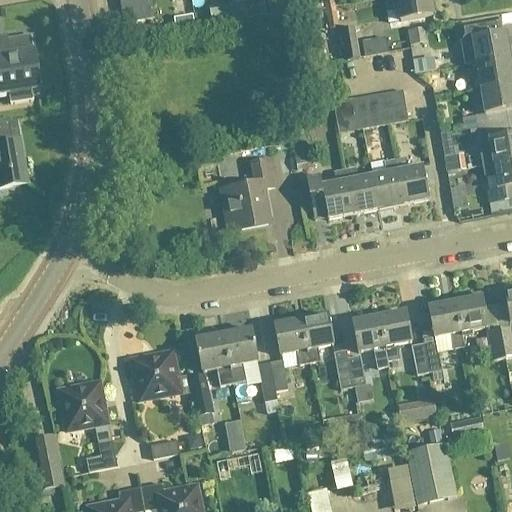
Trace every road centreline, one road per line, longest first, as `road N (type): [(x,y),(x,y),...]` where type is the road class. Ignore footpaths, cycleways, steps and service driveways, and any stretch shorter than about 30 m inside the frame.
road 1 (residential): [(129,285),(152,297),(186,299),(511,236)]
road 2 (tertiary): [(68,248),(93,141),(74,0)]
road 3 (residential): [(136,469),(110,345),(129,285)]
road 4 (tertiary): [(0,351),(68,248)]
